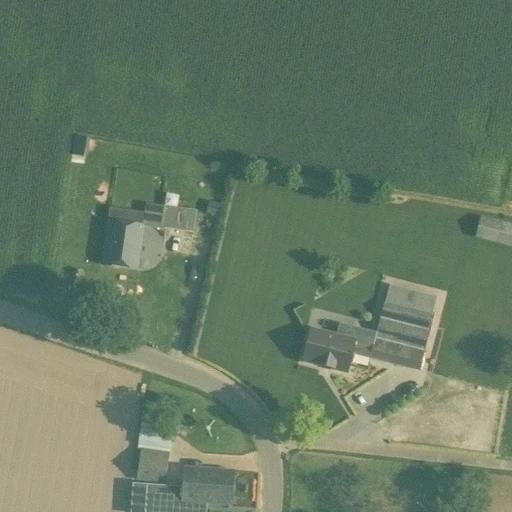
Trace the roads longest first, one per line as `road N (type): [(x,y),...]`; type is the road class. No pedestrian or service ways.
road 1 (unclassified): [(268,511),(266,437),(250,410),(209,381),(0,310)]
road 2 (unknown): [(266,437),(511,465)]
